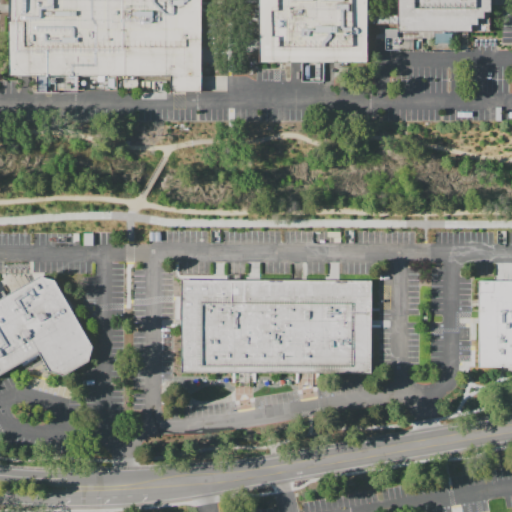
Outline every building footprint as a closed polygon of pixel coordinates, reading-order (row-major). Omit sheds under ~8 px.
[(200,92),(171,91),(171,76),(9,76),(9,8),(8,0),(200,0),(200,52),(200,92)] [(367,63),(259,62),(259,0),(367,0),(367,16),(367,24),(367,36),(367,63)] [(490,32),(405,32),(398,31),(398,24),(398,16),(398,0),(490,0),(490,1),(490,32)] [(398,16),(367,16),(367,24),(382,24),(398,24),(398,16)] [(0,298),(40,276),(54,281),(69,307),(92,348),(89,362),(63,377),(49,373),(38,354),(30,358),(0,376),(0,298)] [(181,279),(370,280),(370,323),(370,373),(316,373),(307,373),(298,373),(252,373),(243,373),(235,373),(180,373),(181,323),(181,279)] [(478,366),(504,366),(511,366),(511,281),(478,281),(478,320),(478,366)]
